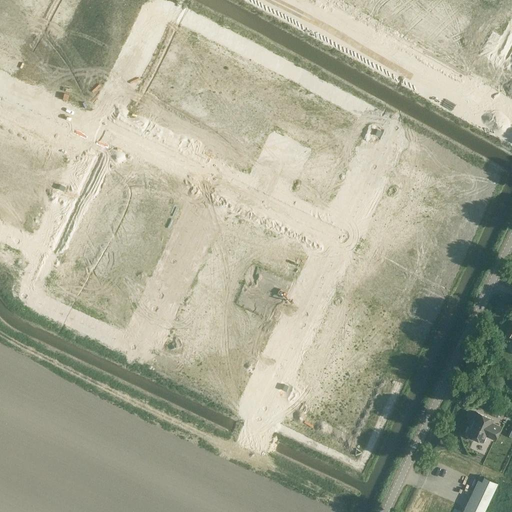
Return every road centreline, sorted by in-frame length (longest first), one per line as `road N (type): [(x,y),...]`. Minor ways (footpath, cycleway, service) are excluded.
road 1 (residential): [(100,128),(26,296),(137,350),(221,184)]
road 2 (residential): [(393,125),(156,6),(100,128)]
road 3 (tertiary): [(385,511),(511,238)]
road 4 (residential): [(250,443),(337,242)]
road 5 (residential): [(271,0),(447,83)]
road 6 (residential): [(100,128),(221,184)]
road 7 (residential): [(337,242),(393,125)]
road 8 (residential): [(221,184),(337,242)]
